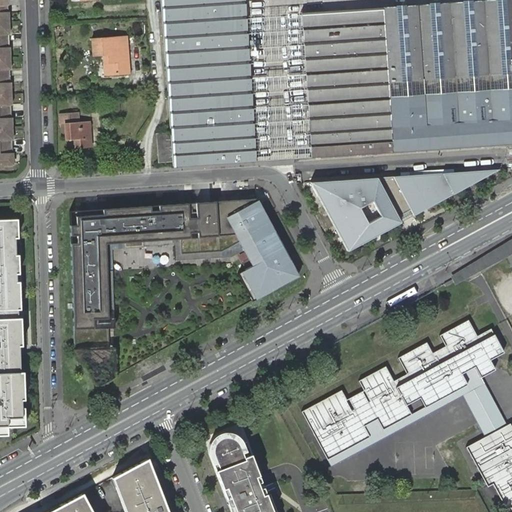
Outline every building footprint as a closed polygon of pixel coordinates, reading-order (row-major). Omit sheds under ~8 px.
[(173,161),(173,166),(255,161),(246,14),(244,0),(161,0),(163,20),(169,95),(171,132),(171,139),(172,147),(173,154),(173,161)] [(310,157),(511,143),(511,88),(388,96),(388,81),(511,73),(511,0),(480,0),(300,11),(310,157)] [(8,5),(0,5),(0,23),(8,23),(8,5)] [(246,14),(255,161),(310,157),(300,11),(246,14)] [(8,23),(0,23),(0,40),(9,40),(8,23)] [(126,36),(117,37),(117,46),(127,46),(126,36)] [(117,46),(117,37),(110,38),(110,39),(102,39),(102,38),(91,39),(92,56),(103,55),(104,63),(104,75),(129,73),(129,70),(128,61),(126,61),(125,52),(128,52),(127,46),(117,46)] [(0,58),(9,58),(9,40),(0,40),(0,58)] [(0,76),(10,76),(9,58),(0,58),(0,76)] [(388,96),(511,88),(511,73),(388,81),(388,96)] [(0,93),(11,93),(10,76),(0,76),(0,93)] [(0,111),(11,111),(11,93),(0,93),(0,111)] [(0,128),(12,128),(11,111),(0,111),(0,128)] [(75,147),(91,146),(89,122),(79,122),(78,112),(59,114),(60,124),(65,123),(66,139),(74,138),(75,147)] [(0,146),(12,146),(12,128),(0,128),(0,146)] [(171,139),(171,132),(156,133),(157,141),(171,139)] [(171,139),(157,141),(157,148),(172,147),(171,139)] [(0,164),(13,164),(12,146),(0,146),(0,164)] [(157,148),(158,155),(173,154),(172,147),(157,148)] [(159,162),(173,161),(173,154),(158,155),(159,162)] [(499,168),(393,175),(414,215),(499,168)] [(378,176),(310,180),(348,251),(401,222),(378,176)] [(180,254),(222,251),(239,242),(252,265),(245,269),(238,273),(252,300),(298,275),(295,271),(256,198),(195,203),(196,217),(188,218),(187,203),(158,205),(159,211),(150,212),(150,206),(102,210),(102,215),(76,217),(76,226),(70,226),(74,348),(109,347),(108,328),(114,327),(112,271),(106,271),(105,244),(123,242),(123,249),(143,247),(143,241),(179,238),(180,254)] [(16,219),(0,219),(0,434),(5,434),(5,426),(23,425),(22,407),(19,407),(19,398),(22,398),(21,371),(18,371),(17,345),(20,345),(19,318),(16,318),(16,309),(19,309),(18,282),(15,282),(15,273),(18,273),(17,255),(14,255),(14,237),(17,237),(16,219)] [(511,237),(450,276),(452,279),(454,285),(511,253),(511,237)] [(342,392),(305,411),(327,455),(368,434),(364,425),(378,418),(382,427),(412,413),(407,404),(421,397),(425,405),(469,383),(464,373),(474,368),(479,378),(498,369),(492,358),(506,351),(494,326),(476,335),(469,321),(443,335),(448,345),(433,353),(427,343),(399,357),(408,374),(393,382),(386,368),(359,381),(365,392),(347,401),(342,392)] [(90,379),(112,374),(107,348),(85,353),(90,379)] [(511,426),(511,424),(468,446),(488,483),(497,478),(511,505),(511,426)] [(277,511),(272,497),(268,498),(247,441),(242,443),(241,442),(240,439),(238,437),(235,435),(231,433),(229,432),(225,432),(221,433),(218,434),(215,436),(213,438),(210,441),(209,444),(208,449),(208,453),(209,456),(225,496),(228,495),(235,511),(277,511)] [(166,511),(146,458),(112,476),(125,511),(166,511)] [(108,477),(82,491),(94,511),(111,511),(109,511),(97,511),(114,503),(111,497),(115,494),(117,498),(119,497),(108,477)] [(91,511),(81,493),(45,511),(91,511)] [(235,511),(228,495),(225,496),(231,511),(235,511)]
